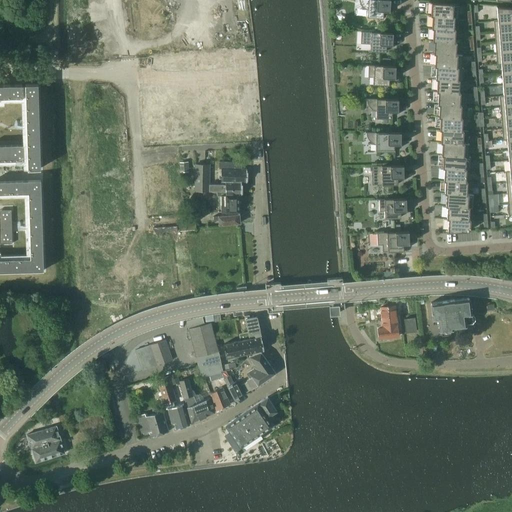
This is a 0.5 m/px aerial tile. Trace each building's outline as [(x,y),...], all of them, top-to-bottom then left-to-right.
[(359,0),(360,1),(360,2),(360,3),(361,4),(361,5),(362,6),(363,7),(365,8),(366,9),(368,10),(367,17),(383,18),(383,11),(389,11),(390,0),(359,0)] [(431,2),(430,15),(457,17),(458,4),(431,2)] [(494,21),(511,19),(511,7),(497,6),(498,20),(494,21)] [(432,16),(431,28),(455,29),(453,29),(454,17),(457,17),(430,15),(430,16),(432,16)] [(511,19),(494,21),(495,32),(511,30),(511,19)] [(433,28),(432,41),(456,42),(454,42),(455,29),(431,28),(433,28)] [(511,30),(495,32),(495,42),(511,41),(511,30)] [(371,44),(370,51),(386,52),(386,45),(392,45),(393,33),(380,32),(375,32),(361,31),(361,43),(371,44)] [(434,41),(433,53),(462,55),(455,54),(456,42),(432,41),(434,41)] [(511,41),(495,42),(496,53),(511,51),(511,41)] [(511,51),(496,53),(497,64),(511,62),(511,51)] [(435,54),(434,66),(463,68),(463,67),(461,67),(462,55),(433,53),(433,54),(435,54)] [(501,64),(502,74),(511,73),(511,62),(497,64),(501,64)] [(373,77),(373,84),(389,85),(389,78),(395,78),(395,66),(364,65),(369,66),(368,77),(373,77)] [(436,66),(435,79),(462,80),(463,68),(434,66),(436,66)] [(511,73),(502,74),(503,85),(511,84),(511,73)] [(437,79),(437,91),(460,93),(460,92),(458,92),(459,81),(462,81),(462,80),(435,79),(437,79)] [(22,84),(0,84),(0,97),(22,97),(22,94),(23,94),(23,88),(22,88),(22,84)] [(38,84),(25,84),(28,168),(28,169),(40,168),(38,84)] [(500,96),(511,95),(511,84),(503,85),(504,96),(500,96)] [(438,92),(437,104),(466,106),(466,105),(459,105),(460,93),(437,91),(436,92),(438,92)] [(511,95),(500,96),(501,107),(511,106),(511,95)] [(374,110),(375,110),(376,110),(376,118),(392,118),(392,111),(398,111),(398,99),(367,98),(367,99),(367,100),(367,101),(367,102),(368,103),(368,104),(369,105),(369,106),(370,106),(371,108),(372,108),(373,109),(374,110)] [(439,105),(438,117),(465,118),(466,106),(437,104),(439,105)] [(511,106),(501,107),(501,118),(511,116),(511,106)] [(511,116),(501,118),(502,129),(511,127),(511,116)] [(440,117),(439,129),(468,131),(461,130),(462,119),(465,119),(465,118),(438,117),(440,117)] [(511,127),(502,129),(503,139),(511,138),(511,127)] [(441,130),(440,142),(469,144),(467,143),(468,131),(439,129),(439,130),(441,130)] [(368,138),(370,141),(372,142),(374,143),(376,144),(376,151),(395,151),(395,144),(401,144),(401,132),(363,132),(363,133),(367,133),(367,135),(367,136),(368,138)] [(507,139),(508,150),(511,149),(511,138),(503,139),(503,140),(507,139)] [(442,143),(441,155),(470,157),(470,156),(468,156),(469,144),(440,142),(442,143)] [(23,144),(0,144),(0,159),(24,159),(23,144)] [(443,155),(442,167),(469,169),(470,157),(441,155),(443,155)] [(219,161),(219,168),(222,169),(221,181),(226,182),(241,182),(246,182),(247,175),(247,169),(242,169),(242,162),(219,161)] [(180,162),(181,172),(189,172),(188,162),(180,162)] [(195,167),(195,178),(209,177),(209,165),(195,164),(195,167)] [(398,184),(397,177),(403,177),(403,165),(372,165),(372,166),(373,166),(374,184),(372,184),(372,185),(398,184)] [(444,168),(443,180),(467,182),(467,181),(465,181),(466,169),(469,170),(469,169),(442,167),(442,168),(444,168)] [(195,178),(195,191),(203,191),(209,191),(217,191),(226,191),(226,195),(239,194),(239,195),(241,195),(241,194),(241,182),(226,182),(226,184),(209,184),(209,177),(195,178)] [(0,271),(44,270),(41,179),(0,180),(0,193),(28,193),(30,258),(0,258),(0,271)] [(445,181),(444,193),(473,195),(473,194),(466,194),(467,182),(443,180),(443,181),(445,181)] [(226,191),(217,191),(217,195),(221,195),(221,212),(239,212),(239,195),(239,194),(226,195),(226,191)] [(446,193),(445,206),(472,207),(473,195),(444,193),(446,193)] [(406,210),(406,198),(374,199),(374,200),(379,200),(380,211),(384,211),(385,218),(401,217),(400,210),(406,210)] [(447,206),(446,218),(470,220),(470,219),(468,219),(469,208),(472,208),(472,207),(445,206),(447,206)] [(219,220),(219,225),(240,223),(239,214),(213,216),(214,220),(219,220)] [(11,216),(0,216),(0,243),(12,243),(11,216)] [(470,220),(446,218),(446,219),(448,219),(447,232),(470,230),(470,220)] [(181,222),(181,230),(196,229),(195,221),(181,222)] [(372,234),(370,234),(370,245),(382,244),(383,252),(404,250),(403,243),(409,243),(408,231),(372,233),(372,234)] [(330,307),(331,314),(337,313),(338,313),(339,313),(338,309),(344,309),(345,309),(345,308),(345,307),(344,301),(344,298),(343,285),(343,282),(343,279),(342,278),(342,277),(340,277),(339,277),(329,278),(328,278),(328,279),(327,279),(327,280),(327,281),(329,305),(329,307),(330,307)] [(274,283),(273,283),(272,283),(269,283),(268,284),(268,285),(268,288),(268,291),(269,304),(270,307),(270,311),(270,312),(271,312),(281,311),(282,311),(284,311),(285,311),(285,310),(285,308),(285,304),(285,303),(284,290),(284,289),(284,288),(283,284),(283,283),(282,283),(282,282),(274,283)] [(454,299),(448,300),(451,329),(452,329),(452,327),(465,325),(465,323),(472,322),(474,319),(474,316),(471,313),(469,298),(454,299)] [(451,329),(448,300),(442,301),(431,302),(433,318),(438,318),(440,330),(451,329)] [(383,328),(378,329),(379,337),(386,336),(386,339),(390,338),(390,337),(398,336),(397,326),(401,326),(400,313),(404,312),(403,301),(393,303),(393,307),(381,309),(382,317),(382,321),(383,326),(383,328)] [(249,315),(245,315),(245,319),(249,337),(260,335),(256,316),(250,318),(249,315)] [(200,370),(202,377),(221,372),(220,371),(223,370),(219,353),(211,322),(205,324),(202,316),(187,320),(200,370)] [(404,319),(406,332),(416,331),(415,317),(404,319)] [(261,336),(247,339),(250,352),(264,349),(266,349),(264,340),(262,341),(261,336)] [(135,350),(142,370),(157,365),(172,360),(165,339),(150,344),(150,345),(135,350)] [(247,339),(234,341),(237,355),(250,352),(247,339)] [(237,355),(234,341),(224,344),(226,357),(237,355)] [(253,368),(247,373),(250,378),(247,380),(247,381),(242,384),(247,392),(276,373),(261,352),(250,356),(247,359),(253,368)] [(105,360),(96,362),(99,374),(108,371),(105,360)] [(223,370),(220,371),(221,372),(224,378),(229,375),(226,370),(223,370)] [(221,372),(202,377),(203,382),(207,381),(210,380),(211,381),(224,378),(221,372)] [(176,373),(169,375),(171,382),(178,380),(176,373)] [(158,378),(157,379),(165,403),(171,401),(176,400),(168,375),(158,378)] [(229,375),(224,378),(235,401),(243,395),(236,381),(233,383),(229,375)] [(188,378),(180,380),(191,422),(215,412),(210,396),(197,402),(194,395),(193,396),(188,378)] [(210,393),(217,411),(230,404),(223,387),(210,393)] [(276,411),(274,407),(268,396),(262,400),(257,403),(257,404),(226,425),(230,430),(224,433),(236,452),(239,452),(267,433),(264,430),(272,425),(267,417),(276,411)] [(171,401),(165,403),(166,409),(168,408),(170,416),(174,429),(190,425),(184,403),(172,407),(171,401)] [(138,415),(143,434),(150,432),(151,436),(168,431),(162,411),(146,416),(145,413),(138,415)]
